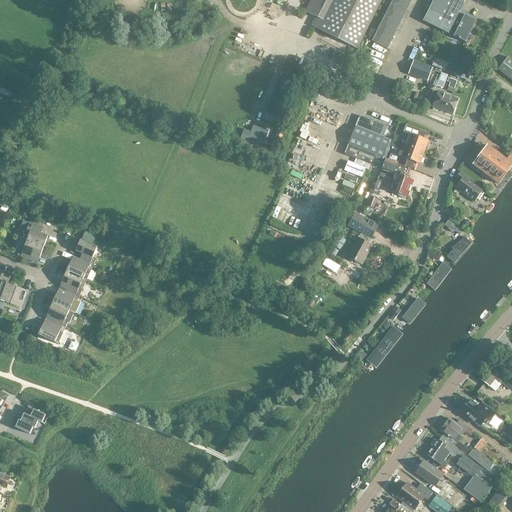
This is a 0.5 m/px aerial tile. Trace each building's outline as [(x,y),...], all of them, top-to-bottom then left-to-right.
[(381,0),(310,0),(305,12),(315,17),(311,26),(357,49),(381,0)] [(386,48),(411,0),(392,0),(372,41),(386,48)] [(470,34),(476,21),(464,15),(459,12),(464,3),(459,0),(433,0),(423,21),(432,26),(435,27),(448,34),(451,29),(456,32),(453,36),(465,42),(466,41),(469,41),(472,36),(470,34)] [(448,58),(455,60),(458,51),(452,49),(448,58)] [(467,81),(474,63),(467,60),(467,57),(458,54),(455,61),(460,63),(455,76),(467,81)] [(511,60),(508,57),(498,70),(511,81),(511,60)] [(432,66),(444,71),(447,63),(435,58),(432,66)] [(425,80),(431,67),(412,60),(406,73),(425,80)] [(441,72),(436,86),(442,88),(448,75),(441,72)] [(275,88),(280,90),(278,96),(284,99),(294,76),(288,74),(284,81),(279,79),(275,88)] [(448,78),(447,82),(450,83),(448,87),(454,89),(456,83),(457,81),(451,79),(448,78)] [(0,93),(10,97),(12,93),(1,89),(0,90),(0,93)] [(458,100),(442,94),(438,92),(432,90),(426,104),(433,107),(453,115),(458,100)] [(269,108),(263,119),(282,127),(287,116),(269,108)] [(348,145),(345,154),(356,159),(354,163),(365,168),(370,170),(372,165),(373,165),(379,168),(390,140),(383,137),(385,133),(387,128),(387,127),(360,116),(356,127),(348,145)] [(391,140),(405,146),(423,152),(425,147),(426,147),(428,142),(427,142),(427,141),(423,139),(426,132),(406,124),(403,132),(410,134),(407,141),(393,136),(391,140)] [(242,133),(241,137),(264,144),(266,141),(266,137),(267,134),(254,129),(253,132),(244,129),(242,133)] [(277,132),(274,140),(280,142),(283,135),(277,132)] [(391,140),(390,145),(404,150),(402,157),(406,158),(403,166),(413,170),(415,162),(419,163),(419,162),(420,162),(422,157),(421,157),(423,152),(405,146),(391,140)] [(487,145),(483,150),(472,165),(499,185),(511,167),(511,155),(511,154),(507,160),(487,145)] [(385,158),(379,176),(391,181),(388,191),(407,198),(413,181),(409,179),(409,176),(405,174),(395,171),(398,164),(385,158)] [(348,161),(344,171),(361,177),(365,168),(354,163),(348,161)] [(461,173),(456,178),(460,182),(456,188),(474,202),(476,199),(478,200),(484,193),(482,192),(482,191),(468,181),(470,179),(461,173)] [(372,198),(369,206),(374,209),(377,200),(372,198)] [(329,224),(336,213),(325,207),(318,218),(329,224)] [(448,210),(444,214),(450,219),(453,215),(448,210)] [(378,227),(355,214),(355,215),(352,219),(348,226),(371,240),(378,227)] [(26,232),(23,239),(44,247),(48,236),(41,233),(43,228),(23,220),(20,228),(26,232)] [(448,220),(444,225),(451,233),(455,232),(460,235),(463,230),(458,227),(451,222),(448,220)] [(338,236),(333,245),(339,249),(345,240),(338,236)] [(362,265),(372,246),(356,237),(346,256),(362,265)] [(456,244),(451,248),(451,252),(450,252),(446,257),(450,260),(469,241),(464,237),(460,241),(456,244)] [(18,255),(21,257),(31,260),(33,255),(40,257),(44,247),(23,239),(18,255)] [(82,254),(80,259),(93,265),(96,259),(93,257),(97,247),(80,240),(76,251),(82,254)] [(473,240),(450,263),(456,269),(477,244),(473,240)] [(331,247),(328,253),(334,256),(338,251),(331,247)] [(430,251),(428,256),(438,261),(441,256),(430,251)] [(71,261),(66,272),(83,280),(86,281),(93,265),(80,259),(78,264),(71,261)] [(445,265),(442,263),(425,282),(427,284),(445,265)] [(448,264),(426,289),(434,297),(455,271),(448,264)] [(79,296),(82,291),(86,281),(83,280),(66,272),(62,282),(68,285),(66,291),(79,296)] [(0,308),(3,310),(4,306),(12,285),(1,281),(0,284),(0,308)] [(12,285),(4,306),(21,312),(26,298),(20,296),(23,289),(12,285)] [(57,293),(52,304),(69,311),(72,312),(74,313),(79,302),(77,301),(79,296),(66,291),(63,296),(57,293)] [(419,296),(400,318),(399,320),(412,330),(432,307),(419,296)] [(54,317),(52,322),(65,328),(68,322),(72,312),(69,311),(52,304),(48,314),(54,317)] [(395,307),(388,316),(391,318),(392,317),(394,318),(400,311),(395,307)] [(65,328),(52,322),(49,328),(43,325),(38,335),(58,344),(65,328)] [(394,324),(363,362),(377,375),(408,335),(394,324)] [(71,343),(69,349),(76,352),(78,346),(71,343)] [(363,360),(366,353),(361,350),(357,357),(363,360)] [(480,380),(489,387),(495,391),(501,384),(510,392),(511,389),(511,378),(506,374),(503,378),(498,375),(489,368),(480,380)] [(472,396),(461,411),(493,436),(504,420),(472,396)] [(20,421),(19,420),(15,427),(30,434),(33,427),(35,428),(38,421),(45,424),(48,416),(34,409),(30,417),(24,414),(20,421)] [(441,431),(445,434),(442,437),(496,479),(497,478),(494,476),(500,469),(492,463),(493,463),(473,447),(471,451),(457,441),(468,427),(460,422),(458,425),(449,419),(441,431)] [(496,479),(442,437),(439,441),(438,440),(427,455),(440,465),(449,454),(458,460),(455,465),(472,478),(463,490),(479,502),(496,479)] [(435,486),(443,476),(423,462),(416,473),(435,486)] [(0,490),(1,487),(7,489),(11,477),(0,473),(0,490)] [(424,497),(407,483),(396,497),(414,510),(424,497)] [(455,508),(462,498),(447,487),(440,497),(455,508)] [(490,501),(499,506),(506,495),(497,490),(490,501)] [(435,511),(448,511),(452,508),(436,496),(428,507),(435,511)]
